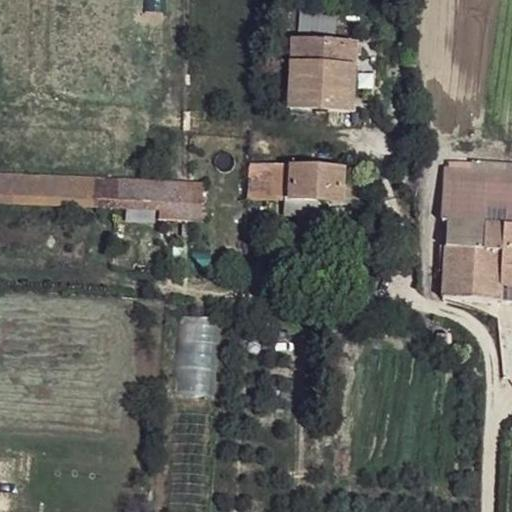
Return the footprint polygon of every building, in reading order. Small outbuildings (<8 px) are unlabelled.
[(351,48),(293,43),(291,105),(351,108),(351,48)] [(448,221),(447,244),(448,299),(511,302),(511,164),(478,162),(477,169),(447,167),(443,221),(448,221)] [(291,164),(253,163),(250,198),(276,202),(278,197),(290,198),(291,164)] [(342,172),(291,164),(290,198),(340,203),(341,196),(342,172)] [(358,173),(342,172),(341,196),(356,196),(358,173)] [(179,181),(0,173),(0,202),(172,209),(172,217),(181,217),(202,218),(202,184),(179,181)]
